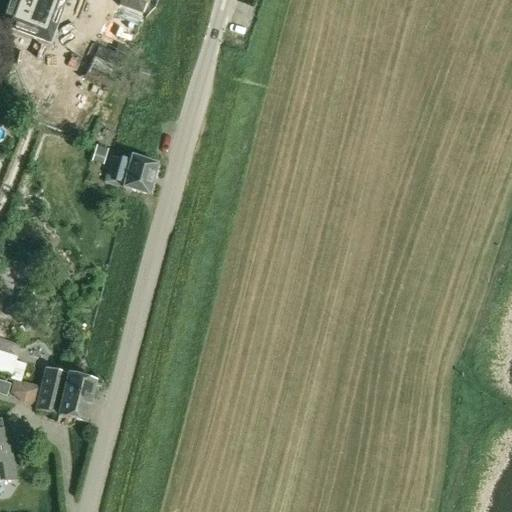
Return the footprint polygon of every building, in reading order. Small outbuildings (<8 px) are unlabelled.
[(8,0),(0,23),(0,31),(49,50),(65,0),(8,0)] [(141,70),(139,78),(147,80),(149,72),(141,70)] [(103,165),(107,151),(96,147),(92,161),(103,165)] [(123,189),(123,190),(148,196),(152,183),(158,166),(132,158),(129,169),(111,164),(105,185),(123,189)] [(0,364),(6,366),(11,353),(0,349),(0,350),(0,364)] [(21,367),(17,383),(17,384),(91,403),(96,382),(45,370),(44,373),(21,367)] [(17,384),(17,383),(13,381),(10,393),(23,405),(36,408),(35,411),(86,423),(91,403),(17,384)] [(0,483),(16,481),(7,429),(2,429),(0,420),(0,419),(0,483)]
